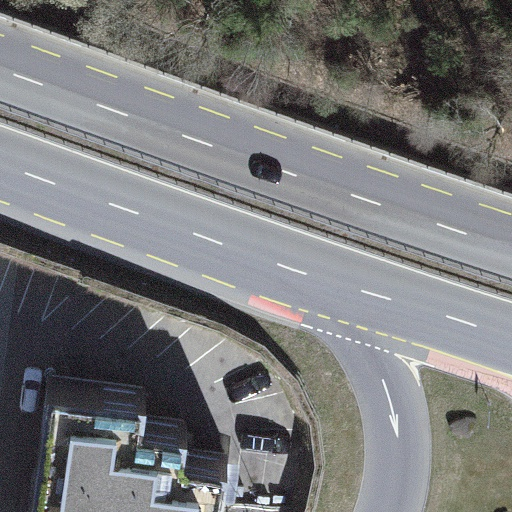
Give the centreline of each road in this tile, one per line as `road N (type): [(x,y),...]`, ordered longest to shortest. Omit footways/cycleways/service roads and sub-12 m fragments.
road 1 (primary): [(511,242),(0,60)]
road 2 (primary): [(0,167),(320,282)]
road 3 (residential): [(320,282),(368,344),(395,405),(399,465),(390,511)]
road 4 (primary): [(320,282),(511,339)]
